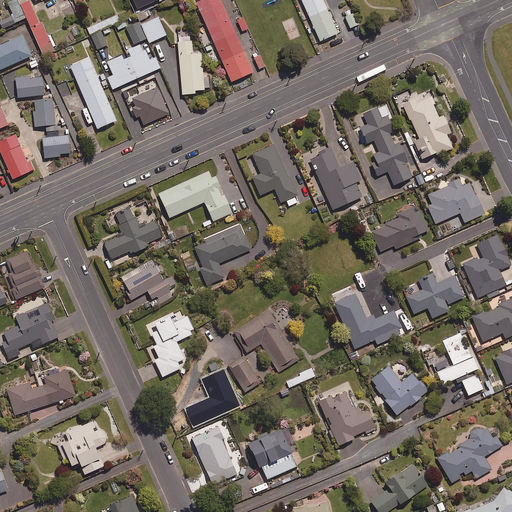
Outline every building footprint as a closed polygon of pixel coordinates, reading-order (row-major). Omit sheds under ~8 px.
[(25,17),(16,0),(10,0),(7,2),(17,21),(25,17)] [(39,22),(28,0),(20,4),(43,54),(54,50),(41,21),(39,22)] [(152,6),(149,0),(131,0),(130,1),(135,13),(152,6)] [(252,71),(220,0),(200,0),(196,2),(231,81),(252,71)] [(301,0),(320,40),(338,32),(323,0),(301,0)] [(358,24),(351,9),(343,12),(350,27),(358,24)] [(151,14),(149,10),(137,15),(139,20),(151,14)] [(15,23),(12,15),(0,20),(0,22),(2,28),(15,23)] [(166,34),(158,16),(141,24),(149,42),(166,34)] [(243,16),(236,20),(242,31),(249,28),(243,16)] [(146,38),(139,21),(127,27),(134,43),(146,38)] [(108,44),(98,23),(87,28),(97,49),(108,44)] [(0,68),(31,55),(22,35),(0,44),(0,68)] [(193,53),(191,39),(177,40),(182,93),(195,92),(195,89),(210,88),(208,73),(203,74),(201,52),(193,53)] [(155,56),(149,59),(144,48),(142,49),(140,43),(127,49),(130,55),(124,58),(122,54),(107,61),(113,74),(107,77),(112,88),(160,67),(155,56)] [(265,66),(260,54),(254,57),(259,68),(265,66)] [(38,65),(34,56),(27,59),(31,68),(38,65)] [(103,88),(109,85),(104,73),(97,76),(89,57),(70,65),(97,127),(116,119),(103,88)] [(31,78),(30,76),(16,77),(17,96),(43,94),(42,77),(31,78)] [(430,90),(402,102),(410,120),(411,120),(420,139),(414,141),(421,158),(436,151),(437,154),(454,147),(448,133),(451,132),(444,115),(439,117),(433,104),(435,103),(430,90)] [(46,131),(58,130),(57,124),(55,124),(53,97),(35,99),(36,110),(33,110),(35,125),(45,124),(46,131)] [(381,117),(377,107),(363,113),(368,123),(358,127),(365,143),(374,140),(379,151),(373,154),(376,161),(372,163),(378,176),(388,172),(394,184),(412,176),(405,162),(408,161),(387,115),(381,117)] [(0,149),(12,178),(35,168),(32,160),(27,162),(15,133),(0,139),(0,149)] [(70,152),(68,135),(42,137),(45,157),(60,156),(59,153),(70,152)] [(261,172),(252,176),(261,195),(274,189),(281,202),(286,200),(290,208),(298,204),(294,196),(299,194),(275,142),(252,153),(261,172)] [(339,167),(330,147),(318,152),(319,154),(310,158),(332,209),(362,196),(355,182),(361,179),(352,161),(339,167)] [(211,178),(208,171),(159,193),(170,217),(204,201),(213,220),(232,212),(216,176),(211,178)] [(462,185),(459,178),(447,183),(448,185),(428,194),(432,203),(428,205),(435,223),(460,212),(464,222),(484,213),(471,182),(462,185)] [(416,212),(413,206),(396,213),(398,217),(385,223),(386,225),(372,231),(380,251),(394,245),(395,248),(421,237),(419,233),(428,229),(420,210),(416,212)] [(156,219),(140,226),(136,216),(134,217),(129,207),(115,213),(120,224),(118,224),(122,234),(104,242),(111,258),(130,250),(131,253),(148,245),(147,243),(163,235),(156,219)] [(251,249),(240,224),(205,239),(206,242),(194,247),(203,266),(200,268),(207,284),(225,277),(219,263),(251,249)] [(511,264),(498,234),(477,243),(482,255),(463,263),(477,297),(487,293),(489,297),(500,293),(498,288),(506,285),(499,269),(511,264)] [(38,276),(28,251),(6,259),(12,274),(9,275),(13,285),(11,286),(16,298),(44,287),(40,275),(38,276)] [(164,279),(152,258),(121,276),(128,289),(125,290),(131,299),(147,290),(152,298),(156,296),(160,303),(172,296),(168,288),(175,284),(170,276),(164,279)] [(437,282),(432,273),(418,280),(422,289),(406,296),(414,313),(427,307),(432,318),(449,310),(447,304),(464,296),(454,274),(437,282)] [(366,317),(354,292),(334,301),(355,348),(375,339),(377,344),(403,332),(393,310),(375,318),(373,313),(366,317)] [(511,296),(498,302),(499,306),(485,312),(484,310),(471,315),(483,341),(503,332),(505,337),(511,334),(511,296)] [(16,316),(19,324),(3,331),(6,339),(1,342),(8,359),(20,354),(17,348),(31,342),(33,347),(58,337),(59,340),(75,333),(68,315),(55,321),(48,302),(16,316)] [(183,317),(180,310),(175,313),(174,312),(147,325),(156,344),(153,345),(159,357),(154,360),(162,376),(180,367),(177,361),(185,358),(176,341),(192,333),(190,330),(193,328),(187,315),(183,317)] [(300,358),(269,310),(234,332),(247,352),(261,343),(279,372),(300,358)] [(453,364),(472,356),(461,332),(443,340),(453,364)] [(511,381),(511,349),(495,357),(507,383),(511,381)] [(0,366),(9,363),(4,350),(0,351),(0,366)] [(472,356),(453,364),(436,371),(441,383),(477,368),(472,356)] [(245,359),(230,368),(242,388),(257,379),(245,359)] [(401,381),(389,365),(371,378),(396,414),(428,392),(414,372),(401,381)] [(31,409),(59,400),(60,403),(63,401),(63,399),(75,395),(66,367),(43,374),(47,384),(32,389),(29,382),(7,389),(15,414),(27,411),(27,413),(31,412),(31,409)] [(315,375),(311,368),(300,373),(301,375),(286,381),(289,387),(315,375)] [(483,388),(477,373),(462,380),(468,394),(483,388)] [(352,407),(345,391),(333,397),(332,395),(319,401),(339,444),(354,437),(353,435),(365,430),(366,432),(376,428),(368,409),(360,413),(357,405),(352,407)] [(483,399),(479,392),(469,396),(472,404),(483,399)] [(65,431),(68,439),(57,444),(63,458),(68,456),(71,464),(79,461),(84,473),(103,465),(96,446),(108,441),(102,428),(96,430),(92,421),(65,431)] [(470,432),(473,437),(459,445),(460,447),(449,455),(447,452),(437,457),(452,482),(461,477),(460,474),(464,472),(465,474),(472,471),(476,478),(491,469),(484,456),(503,445),(497,435),(493,437),(487,428),(483,430),(480,426),(470,432)] [(257,434),(258,438),(249,442),(259,466),(261,465),(266,477),(295,465),(290,453),(292,452),(282,428),(269,434),(267,430),(257,434)] [(370,468),(367,463),(356,468),(359,473),(370,468)] [(385,511),(427,485),(413,463),(386,481),(390,488),(371,500),(378,511),(385,511)] [(511,511),(511,492),(505,486),(493,501),(471,510),(470,508),(460,511),(511,511)] [(106,507),(108,511),(139,511),(132,495),(106,507)] [(328,511),(327,502),(284,511),(328,511)]
